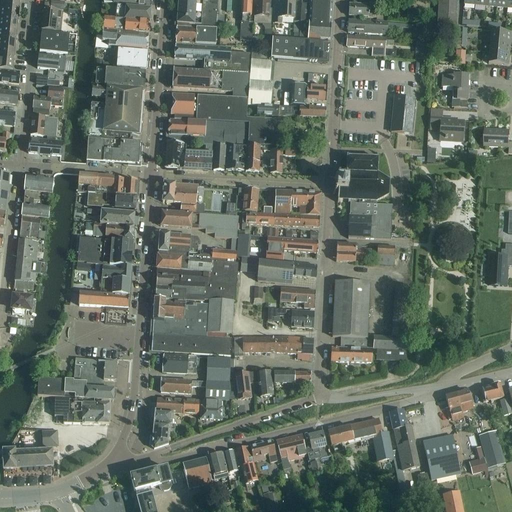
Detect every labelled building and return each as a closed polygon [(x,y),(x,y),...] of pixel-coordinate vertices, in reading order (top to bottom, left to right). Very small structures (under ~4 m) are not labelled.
[(0,0),(0,7),(19,10),(19,0),(0,0)] [(177,0),(177,8),(176,25),(176,27),(215,30),(215,29),(215,24),(216,16),(217,0),(177,0)] [(241,0),(240,13),(241,13),(241,19),(250,19),(251,15),(251,0),(241,0)] [(254,17),(254,24),(262,24),(264,29),(264,38),(271,39),(271,38),(272,31),(272,30),(271,30),(271,25),(272,17),(272,9),(269,9),(269,0),(264,0),(254,0),(254,16),(254,17)] [(294,21),(293,40),(307,41),(319,42),(319,40),(330,41),(332,0),(327,0),(309,0),(310,3),(301,3),(300,22),(294,21)] [(458,0),(437,0),(436,27),(457,28),(458,0)] [(496,0),(496,8),(507,9),(507,0),(496,0)] [(50,1),(49,9),(64,10),(64,2),(50,1)] [(294,20),(295,4),(294,4),(294,2),(287,1),(287,3),(278,3),(278,8),(273,7),(272,24),(281,25),(282,19),(294,20)] [(368,18),(374,18),(376,18),(376,21),(382,21),(383,11),(376,11),(372,11),(372,6),(369,6),(369,5),(348,4),(348,17),(361,18),(361,19),(367,19),(367,18),(368,18)] [(116,5),(115,20),(125,21),(125,20),(149,22),(150,9),(128,7),(129,6),(116,5)] [(0,18),(18,20),(19,10),(0,7),(0,18)] [(407,9),(406,23),(422,25),(423,11),(407,9)] [(60,33),(61,25),(61,22),(62,20),(63,12),(43,10),(40,31),(60,33)] [(215,29),(215,30),(216,30),(223,30),(224,16),(216,16),(215,24),(215,29)] [(0,18),(0,28),(17,30),(18,20),(0,18)] [(125,21),(115,20),(114,20),(103,19),(102,31),(113,32),(113,31),(148,34),(149,23),(125,21)] [(386,35),(387,28),(387,24),(378,23),(378,22),(347,21),(347,34),(377,35),(386,35)] [(225,29),(224,41),(236,41),(237,41),(237,40),(239,40),(239,41),(252,42),(253,22),(240,22),(240,30),(237,30),(237,29),(225,29)] [(175,42),(175,44),(207,46),(215,46),(215,45),(216,30),(215,30),(176,27),(175,42)] [(0,28),(0,38),(16,40),(17,30),(0,28)] [(490,31),(489,42),(510,44),(511,33),(490,31)] [(109,42),(108,46),(115,47),(115,48),(147,50),(148,35),(116,32),(116,33),(103,32),(102,36),(102,41),(109,42)] [(41,33),(39,53),(40,53),(63,55),(68,56),(74,57),(74,55),(75,48),(76,37),(74,37),(70,36),(65,36),(41,33)] [(346,48),(372,50),(384,50),(385,44),(392,45),(392,40),(385,39),(347,37),(346,48)] [(0,38),(0,49),(15,50),(16,40),(0,38)] [(252,38),(251,59),(260,59),(262,38),(252,38)] [(270,59),(326,63),(327,44),(272,39),(270,59)] [(489,42),(488,53),(509,54),(510,44),(489,42)] [(201,71),(248,74),(249,54),(230,53),(230,49),(175,46),(174,58),(202,60),(201,71)] [(0,49),(0,59),(14,61),(15,50),(0,49)] [(114,50),(112,68),(146,71),(147,53),(114,50)] [(508,66),(509,54),(488,53),(487,64),(508,66)] [(38,55),(37,69),(58,71),(62,72),(63,72),(65,58),(64,58),(59,57),(40,55),(38,55)] [(0,69),(13,71),(14,61),(0,59),(0,69)] [(249,75),(249,82),(269,83),(271,62),(271,61),(251,60),(249,75)] [(95,85),(144,89),(145,73),(96,69),(95,85)] [(172,81),(172,89),(232,92),(232,98),(248,99),(249,82),(249,75),(173,70),(172,81)] [(20,74),(0,71),(0,83),(19,86),(20,74)] [(452,88),(451,109),(459,109),(459,108),(465,109),(466,87),(468,87),(468,75),(452,74),(452,76),(441,75),(440,87),(452,88)] [(248,99),(247,106),(256,106),(270,107),(272,84),(272,83),(269,83),(249,82),(248,99)] [(292,85),(291,106),(307,107),(307,101),(306,101),(307,86),(296,85),(292,85)] [(307,86),(306,101),(307,101),(312,101),(326,102),(327,87),(312,86),(307,86)] [(92,88),(91,98),(106,99),(107,90),(92,88)] [(32,109),(33,109),(33,110),(33,115),(48,117),(50,106),(61,107),(63,90),(49,89),(47,99),(34,97),(32,109)] [(130,141),(130,133),(135,133),(134,134),(140,135),(144,92),(138,92),(129,92),(108,90),(107,103),(106,103),(106,105),(90,104),(88,138),(130,141)] [(18,94),(0,91),(0,103),(16,106),(18,94)] [(171,97),(170,116),(174,116),(173,121),(247,125),(246,127),(245,147),(246,147),(246,146),(259,147),(260,147),(260,146),(279,147),(279,127),(279,120),(267,119),(257,119),(247,118),(247,106),(248,99),(232,98),(197,96),(197,97),(194,97),(194,96),(193,96),(191,96),(171,95),(171,97)] [(391,133),(411,135),(415,100),(393,97),(390,132),(391,133)] [(256,106),(256,116),(298,118),(298,120),(298,121),(303,121),(311,121),(311,119),(312,119),(325,119),(325,109),(312,108),(305,108),(270,107),(256,106)] [(0,126),(13,127),(15,115),(0,112),(0,126)] [(32,116),(30,136),(42,137),(42,136),(56,138),(58,119),(32,116)] [(463,122),(457,122),(441,121),(441,118),(431,117),(430,131),(440,131),(439,142),(462,143),(463,122)] [(169,121),(168,143),(178,143),(184,143),(184,144),(186,144),(204,145),(213,146),(212,171),(213,171),(220,171),(222,172),(223,172),(223,171),(224,155),(224,146),(226,146),(246,147),(245,147),(246,127),(247,125),(173,121),(171,121),(170,121),(169,121)] [(510,131),(484,129),(483,148),(508,149),(508,155),(511,154),(511,142),(509,143),(510,131)] [(0,139),(0,151),(4,152),(5,142),(8,142),(9,133),(3,132),(2,140),(0,139)] [(62,143),(29,140),(28,154),(60,157),(61,157),(62,143)] [(87,140),(86,162),(138,165),(138,163),(140,163),(140,158),(139,158),(140,143),(120,142),(110,141),(87,140)] [(165,166),(165,168),(178,169),(183,170),(184,155),(184,144),(184,143),(178,143),(168,143),(167,143),(165,166)] [(184,155),(183,170),(211,171),(212,153),(203,153),(185,152),(186,144),(184,144),(184,155)] [(226,146),(224,171),(244,172),(244,165),(238,165),(238,158),(245,158),(245,156),(246,147),(226,146)] [(245,158),(245,162),(248,162),(259,162),(260,147),(259,147),(246,146),(246,147),(245,156),(245,158)] [(278,148),(278,151),(282,151),(282,155),(285,155),(285,156),(285,157),(295,158),(295,157),(295,149),(285,149),(285,148),(280,148),(278,148)] [(476,159),(477,151),(468,150),(467,159),(476,159)] [(269,151),(269,173),(282,174),(282,155),(282,151),(278,151),(275,151),(270,151),(269,151)] [(459,151),(458,160),(467,161),(467,152),(459,151)] [(245,162),(244,172),(259,173),(259,162),(248,162),(245,162)] [(0,191),(8,193),(10,175),(0,174),(0,191)] [(88,194),(95,194),(136,198),(137,181),(114,180),(114,178),(85,175),(79,175),(77,193),(88,194)] [(20,217),(48,220),(50,208),(38,207),(40,199),(51,200),(53,180),(52,180),(25,176),(23,192),(24,192),(23,205),(22,205),(20,217)] [(335,193),(338,193),(338,192),(347,193),(347,181),(338,180),(338,181),(336,181),(335,193)] [(181,204),(180,212),(201,214),(202,214),(204,193),(211,194),(211,190),(216,190),(219,188),(204,186),(163,183),(162,203),(181,204)] [(245,197),(244,213),(250,213),(250,212),(257,213),(258,191),(243,190),(239,189),(238,197),(245,197)] [(275,191),(274,215),(276,215),(283,215),(287,215),(289,216),(290,207),(296,207),(296,203),(307,203),(307,205),(312,205),(320,206),(320,193),(275,191)] [(88,194),(87,207),(102,208),(102,206),(105,206),(115,207),(114,209),(135,211),(136,198),(95,194),(88,194)] [(354,202),(350,202),(349,215),(348,215),(347,239),(390,241),(392,206),(354,204),(354,202)] [(299,207),(299,216),(301,216),(312,217),(319,217),(320,206),(312,205),(307,205),(307,203),(296,203),(296,207),(299,207)] [(100,211),(99,224),(133,227),(135,214),(100,211)] [(160,212),(159,227),(204,231),(204,234),(213,235),(213,239),(235,240),(236,227),(237,227),(238,221),(237,221),(237,218),(210,215),(201,215),(202,214),(201,214),(180,212),(180,213),(160,212)] [(249,225),(255,225),(255,214),(250,214),(250,213),(244,213),(244,214),(242,214),(241,230),(248,230),(249,225)] [(255,214),(255,225),(273,226),(273,215),(255,214)] [(273,215),(273,226),(287,227),(287,215),(283,215),(276,215),(274,215),(273,215)] [(287,215),(287,227),(300,228),(301,216),(299,216),(289,216),(287,215)] [(301,216),(300,228),(318,229),(319,217),(312,217),(301,216)] [(21,218),(19,236),(29,238),(38,239),(38,233),(39,226),(46,227),(46,221),(40,221),(40,220),(21,218)] [(132,240),(134,227),(133,227),(99,224),(99,225),(93,224),(93,230),(92,236),(132,240)] [(236,247),(236,252),(236,258),(246,259),(247,248),(247,241),(267,242),(266,250),(265,260),(282,261),(283,260),(283,252),(283,250),(317,253),(317,250),(318,242),(312,241),(310,241),(299,240),(291,240),(290,240),(286,239),(285,239),(284,239),(280,239),(277,239),(272,238),(267,238),(266,238),(244,236),(244,235),(245,231),(240,231),(237,231),(237,235),(237,240),(236,247)] [(310,232),(310,241),(312,241),(318,242),(318,241),(318,233),(310,232)] [(157,253),(158,253),(158,257),(235,263),(235,260),(236,260),(236,258),(236,252),(212,250),(212,255),(198,254),(199,241),(195,238),(189,238),(190,236),(159,234),(157,253)] [(80,263),(80,264),(85,264),(86,264),(91,265),(116,266),(131,267),(133,242),(79,238),(77,263),(80,263)] [(18,241),(16,260),(32,262),(36,263),(38,243),(34,243),(18,241)] [(336,244),(336,253),(371,254),(371,250),(355,249),(355,245),(336,244)] [(377,246),(376,266),(393,267),(394,247),(377,246)] [(336,253),(335,263),(355,264),(355,260),(371,260),(371,254),(336,253)] [(485,285),(484,293),(493,294),(494,286),(511,287),(511,274),(511,254),(511,255),(490,253),(488,285),(485,285)] [(156,269),(157,269),(180,271),(180,272),(187,273),(237,277),(238,264),(235,264),(235,263),(158,257),(157,256),(156,269)] [(239,272),(257,274),(256,283),(291,286),(292,278),(315,280),(316,266),(282,263),(265,261),(246,259),(236,258),(236,260),(240,260),(240,268),(239,272)] [(16,260),(14,273),(30,275),(30,274),(39,274),(41,263),(36,263),(32,262),(16,260)] [(100,294),(79,293),(78,306),(100,307),(101,309),(104,309),(105,308),(128,310),(129,297),(131,267),(116,266),(115,268),(102,267),(100,294)] [(203,284),(202,300),(208,300),(233,302),(235,302),(236,286),(237,277),(187,273),(180,272),(180,271),(157,269),(156,276),(156,281),(203,284)] [(30,275),(14,273),(13,290),(32,292),(33,284),(33,279),(30,279),(30,275)] [(156,281),(155,300),(165,301),(185,301),(202,301),(202,300),(203,284),(156,281)] [(331,348),(330,363),(371,365),(371,350),(366,350),(366,339),(367,339),(370,285),(334,283),(331,338),(340,338),(340,349),(331,348)] [(376,361),(405,362),(407,338),(406,338),(410,287),(394,286),(390,338),(373,337),(372,350),(376,350),(376,361)] [(262,299),(263,288),(254,288),(253,299),(262,299)] [(303,309),(313,310),(315,291),(280,288),(279,303),(304,305),(303,309)] [(11,315),(23,316),(24,316),(24,311),(31,312),(33,298),(12,296),(11,310),(12,310),(11,315)] [(155,300),(153,317),(183,319),(182,328),(194,329),(194,332),(194,333),(195,333),(206,333),(206,334),(208,305),(196,305),(196,308),(184,307),(184,303),(165,302),(165,301),(155,300)] [(208,305),(206,334),(231,335),(233,302),(208,300),(208,305)] [(273,317),(285,317),(286,311),(268,310),(267,322),(273,323),(273,317)] [(291,311),(290,328),(313,330),(314,312),(291,311)] [(195,337),(195,333),(194,333),(194,332),(194,329),(182,328),(183,319),(153,317),(151,352),(230,357),(231,339),(195,337)] [(242,351),(242,354),(242,359),(248,359),(248,354),(262,354),(262,358),(274,358),(274,354),(276,354),(302,355),(309,356),(312,356),(313,340),(302,339),(287,338),(273,338),(242,338),(236,338),(236,351),(242,351)] [(163,355),(162,374),(195,376),(196,357),(163,355)] [(207,359),(206,382),(229,384),(230,360),(207,359)] [(75,361),(73,381),(74,382),(103,384),(104,382),(114,383),(115,365),(95,363),(75,361)] [(238,400),(239,400),(240,400),(241,400),(242,400),(243,400),(244,400),(245,399),(250,399),(249,385),(253,385),(253,372),(234,374),(235,381),(238,400)] [(272,379),(271,375),(271,373),(258,374),(258,373),(258,372),(253,372),(253,385),(258,384),(259,399),(274,397),(272,379)] [(273,373),(273,385),(310,385),(310,373),(273,373)] [(82,400),(97,401),(113,402),(113,390),(103,389),(103,384),(74,382),(73,381),(38,379),(37,397),(82,400)] [(205,388),(205,402),(220,402),(228,402),(229,396),(235,396),(235,388),(229,388),(229,384),(206,382),(206,383),(196,382),(196,383),(191,383),(161,381),(160,393),(190,395),(191,388),(196,388),(205,388)] [(500,384),(481,388),(483,397),(481,397),(483,403),(503,399),(500,384)] [(467,391),(456,394),(460,404),(462,413),(472,410),(470,404),(471,403),(467,391)] [(456,394),(446,397),(449,408),(452,420),(452,421),(456,420),(455,415),(462,413),(460,404),(456,394)] [(97,405),(97,401),(82,400),(82,401),(54,400),(54,417),(63,418),(63,424),(81,425),(109,425),(109,405),(97,405)] [(158,400),(156,413),(173,414),(182,415),(182,416),(183,416),(183,401),(158,400)] [(511,415),(507,400),(499,402),(503,417),(511,415)] [(183,401),(183,416),(198,416),(198,402),(183,401)] [(220,409),(220,402),(205,402),(202,402),(202,408),(200,408),(200,421),(210,421),(211,421),(221,421),(222,409),(220,409)] [(403,411),(388,414),(391,428),(392,431),(393,436),(397,454),(401,473),(402,472),(420,469),(413,436),(411,426),(407,427),(406,425),(403,411)] [(155,415),(154,424),(169,425),(169,427),(171,427),(173,414),(156,413),(156,415),(155,415)] [(338,429),(337,429),(341,445),(342,445),(370,438),(372,438),(377,463),(393,459),(393,455),(389,436),(387,431),(381,432),(378,419),(366,422),(338,429)] [(152,444),(152,447),(153,448),(154,449),(168,445),(169,427),(169,425),(154,424),(154,425),(153,432),(153,434),(153,436),(152,444)] [(337,429),(327,432),(328,436),(331,448),(341,445),(337,429)] [(496,432),(478,436),(486,464),(504,459),(498,437),(496,432)] [(303,441),(306,454),(313,453),(312,451),(325,448),(322,433),(308,436),(309,440),(303,441)] [(306,454),(303,441),(301,435),(275,442),(283,471),(290,469),(288,462),(307,457),(306,454)] [(460,476),(452,436),(422,442),(430,482),(460,476)] [(267,443),(250,447),(255,463),(264,461),(263,458),(268,457),(270,463),(276,462),(275,455),(272,442),(267,443)] [(249,447),(233,452),(236,467),(237,468),(241,467),(245,486),(258,483),(253,464),(255,463),(250,447),(249,447)] [(477,460),(468,462),(472,475),(484,472),(485,473),(486,478),(489,477),(488,473),(487,471),(484,458),(480,447),(474,449),(477,460)] [(2,453),(3,472),(15,471),(15,469),(52,467),(52,462),(52,451),(14,453),(14,452),(2,453)] [(233,452),(223,455),(228,474),(238,472),(237,468),(236,467),(233,452)] [(316,453),(308,455),(309,460),(309,462),(317,460),(316,453)] [(227,475),(223,456),(222,454),(207,458),(213,479),(227,475)] [(205,460),(182,465),(187,487),(211,482),(205,460)] [(318,461),(310,463),(312,473),(320,471),(318,461)] [(155,471),(130,478),(132,486),(133,492),(134,492),(135,498),(138,511),(156,511),(152,494),(150,488),(158,485),(159,487),(159,489),(164,492),(169,490),(172,486),(171,484),(171,483),(167,467),(157,470),(155,471)] [(427,474),(416,476),(419,488),(429,486),(427,474)] [(238,481),(232,483),(233,485),(234,489),(240,488),(238,481)] [(463,511),(459,492),(442,495),(445,511),(463,511)] [(272,493),(263,495),(267,511),(276,510),(272,493)] [(224,494),(217,498),(223,508),(230,504),(224,494)]
